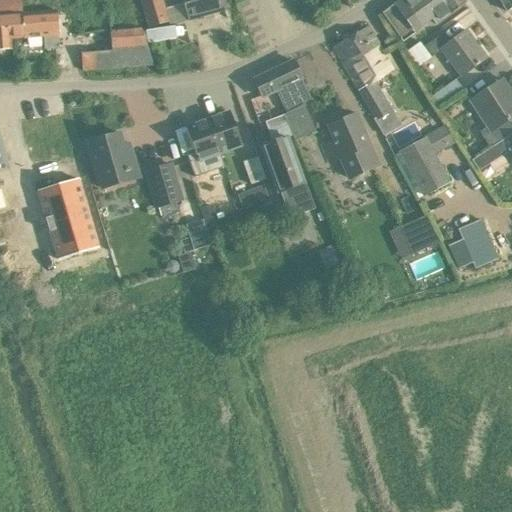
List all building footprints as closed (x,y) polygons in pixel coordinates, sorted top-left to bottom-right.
[(23,38),(21,14),(20,0),(0,0),(0,49),(10,48),(9,39),(23,38)] [(161,0),(140,0),(149,28),(168,23),(161,0)] [(180,0),(188,22),(202,18),(226,10),(223,0),(180,0)] [(401,0),(380,16),(399,41),(418,27),(419,28),(430,20),(434,26),(464,4),(461,0),(401,0)] [(511,0),(496,0),(506,13),(511,8),(511,0)] [(21,14),(23,38),(42,37),(43,49),(58,48),(56,12),(21,14)] [(80,53),(81,71),(152,66),(140,29),(109,32),(111,51),(80,53)] [(367,62),(381,54),(366,29),(333,48),(344,68),(364,57),(367,62)] [(459,78),(485,58),(464,31),(448,43),(442,34),(422,49),(418,44),(406,52),(417,67),(439,51),(459,78)] [(391,37),(382,42),(387,51),(396,46),(391,37)] [(367,62),(364,57),(344,68),(357,91),(373,122),(384,116),(367,86),(391,72),(381,54),(367,62)] [(310,99),(292,62),(252,81),(261,98),(274,92),(284,112),(310,99)] [(500,91),(496,84),(468,102),(486,128),(478,133),(489,149),(498,143),(511,133),(511,129),(507,122),(511,118),(511,97),(506,88),(500,91)] [(443,88),(430,97),(437,107),(450,99),(443,88)] [(295,142),(315,133),(303,106),(283,115),(295,142)] [(206,121),(218,154),(239,147),(227,113),(206,121)] [(68,114),(50,119),(57,144),(63,143),(67,156),(79,153),(68,114)] [(287,128),(282,116),(264,123),(268,135),(287,128)] [(378,167),(369,146),(355,116),(327,128),(333,143),(322,148),(329,164),(339,160),(348,180),(378,167)] [(218,154),(206,121),(186,128),(194,152),(186,155),(194,178),(223,168),(218,154)] [(398,146),(421,139),(417,124),(393,132),(398,146)] [(301,183),(285,139),(290,137),(287,128),(268,135),(271,144),(261,147),(277,193),(279,192),(289,219),(313,210),(303,182),(301,183)] [(132,178),(137,177),(128,145),(122,147),(118,134),(87,144),(101,190),(132,180),(132,178)] [(448,135),(426,147),(431,156),(452,144),(448,135)] [(424,197),(446,184),(431,156),(426,147),(423,142),(400,155),(424,197)] [(479,171),(505,153),(498,143),(489,149),(472,161),(479,171)] [(241,163),(250,186),(251,186),(264,181),(264,180),(256,158),(241,163)] [(175,202),(180,201),(170,166),(145,173),(156,208),(158,207),(175,202)] [(56,261),(97,248),(77,180),(36,192),(56,261)] [(263,186),(247,192),(251,204),(267,199),(263,186)] [(175,202),(158,207),(161,219),(179,214),(175,202)] [(212,207),(199,211),(203,225),(216,221),(212,207)] [(416,219),(398,228),(409,253),(428,245),(416,219)] [(461,241),(448,246),(458,269),(470,263),(473,269),(495,259),(479,221),(457,231),(461,241)] [(202,222),(186,227),(193,251),(209,247),(202,222)] [(334,245),(318,252),(325,270),(342,264),(334,245)] [(184,254),(177,256),(182,274),(195,270),(190,252),(184,254)] [(342,268),(328,274),(335,291),(349,285),(342,268)]
